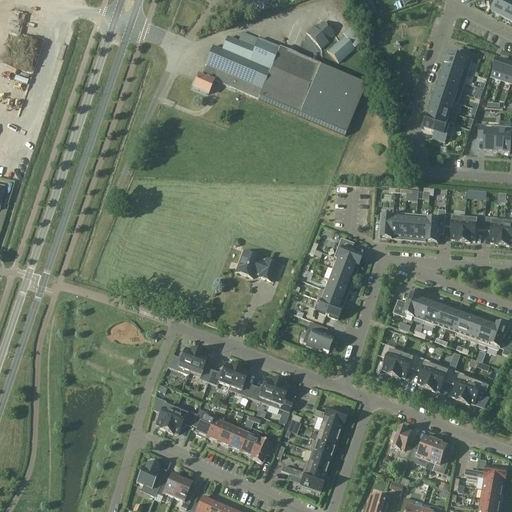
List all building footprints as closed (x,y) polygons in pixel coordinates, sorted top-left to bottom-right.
[(508,0),(498,0),(492,14),(502,19),(511,1),(508,0)] [(511,1),(502,19),(511,23),(511,1)] [(14,45),(15,38),(32,40),(34,24),(22,23),(23,18),(20,18),(19,24),(16,23),(15,32),(18,32),(19,28),(22,29),(21,37),(13,36),(11,49),(19,50),(20,46),(14,45)] [(316,25),(306,34),(320,50),(328,44),(326,42),(333,35),(323,23),(318,27),(316,25)] [(206,68),(201,78),(213,83),(213,82),(257,101),(258,99),(279,50),(279,49),(258,40),(242,33),(238,43),(227,38),(221,51),(212,47),(204,67),(206,68)] [(282,43),(284,35),(274,33),(272,41),(282,43)] [(338,66),(355,51),(344,39),(327,54),(338,66)] [(151,44),(148,53),(155,55),(158,46),(151,44)] [(279,50),(258,99),(345,136),(366,86),(279,50)] [(43,76),(46,54),(26,52),(26,58),(0,55),(0,69),(23,72),(23,74),(43,76)] [(449,55),(445,67),(468,75),(472,63),(474,56),(462,52),(460,59),(449,55)] [(497,61),(491,79),(501,82),(507,65),(497,61)] [(511,66),(507,65),(501,82),(511,86),(511,81),(511,66)] [(445,67),(442,77),(465,85),(468,75),(445,67)] [(198,76),(192,90),(207,96),(213,83),(201,78),(198,76)] [(442,77),(438,88),(462,95),(465,85),(442,77)] [(438,88),(435,98),(458,106),(462,95),(438,88)] [(477,89),(474,98),(480,101),(483,91),(480,90),(477,89)] [(435,98),(431,108),(453,115),(456,105),(458,106),(435,98)] [(431,108),(428,118),(449,125),(447,124),(450,115),(452,116),(453,115),(431,108)] [(428,118),(424,130),(435,134),(433,140),(445,144),(447,137),(446,137),(449,125),(428,118)] [(479,128),(478,140),(485,141),(484,153),(497,154),(499,128),(486,127),(486,128),(479,128)] [(511,129),(499,128),(497,154),(510,155),(511,143),(511,142),(511,129)] [(427,218),(425,241),(425,244),(437,245),(438,232),(444,232),(444,229),(446,216),(446,213),(439,213),(438,219),(427,218)] [(393,215),(393,219),(394,219),(392,238),(403,239),(405,216),(393,215)] [(405,216),(403,239),(414,240),(416,217),(405,216)] [(446,216),(444,229),(452,230),(451,242),(456,242),(456,243),(463,244),(464,221),(454,220),(454,217),(446,216)] [(416,217),(414,240),(425,241),(427,218),(416,217)] [(393,219),(381,218),(379,240),(392,241),(392,238),(394,219),(393,219)] [(465,218),(464,221),(463,244),(470,245),(470,243),(475,244),(476,232),(483,233),(485,219),(465,218)] [(485,219),(483,233),(491,233),(490,245),(495,245),(495,247),(502,247),(504,221),(485,219)] [(511,221),(504,221),(502,247),(509,248),(509,247),(511,246),(511,221)] [(341,241),(333,259),(337,260),(337,261),(355,268),(357,269),(362,257),(350,253),(353,245),(341,241)] [(265,261),(264,264),(259,262),(260,259),(243,253),(239,265),(241,266),(238,274),(236,273),(235,274),(252,280),(255,273),(260,275),(258,279),(270,283),(277,266),(265,261)] [(355,268),(337,261),(333,271),(351,278),(355,268)] [(351,278),(333,271),(329,281),(347,288),(351,278)] [(347,288),(329,281),(325,292),(343,299),(347,288)] [(325,292),(320,303),(339,310),(343,299),(325,292)] [(393,315),(393,316),(405,320),(406,316),(414,319),(421,301),(422,298),(410,294),(406,306),(398,303),(395,310),(393,315)] [(339,310),(320,303),(317,301),(313,312),(309,310),(306,319),(322,325),(325,318),(337,322),(341,311),(339,310)] [(431,304),(421,301),(414,319),(424,323),(431,304)] [(431,304),(424,323),(423,326),(435,330),(436,327),(443,308),(431,304)] [(453,312),(443,308),(436,327),(446,331),(453,312)] [(453,312),(446,331),(457,334),(463,316),(453,312)] [(463,316),(457,334),(455,338),(466,342),(474,320),(463,316)] [(484,323),(474,320),(466,342),(476,345),(484,323)] [(495,327),(484,323),(476,345),(488,349),(495,327)] [(315,352),(316,350),(328,354),(334,340),(333,339),(332,341),(322,337),(324,330),(310,325),(307,332),(311,334),(305,348),(315,352)] [(496,325),(495,327),(488,349),(498,353),(500,350),(508,329),(496,325)] [(407,338),(401,336),(399,342),(405,344),(407,338)] [(511,344),(507,343),(503,356),(509,358),(511,351),(511,344)] [(403,354),(385,347),(381,359),(387,361),(383,372),(387,374),(387,375),(394,378),(402,356),(403,354)] [(189,374),(197,353),(190,350),(190,352),(185,350),(181,361),(173,358),(167,370),(188,378),(189,374)] [(203,355),(197,353),(189,374),(200,378),(199,382),(208,385),(212,373),(203,369),(207,358),(203,357),(203,355)] [(402,356),(394,378),(400,380),(401,379),(405,381),(409,370),(415,372),(420,360),(413,357),(412,360),(406,358),(402,356)] [(437,367),(420,360),(415,372),(421,375),(417,386),(422,387),(421,388),(428,391),(437,367)] [(457,365),(451,363),(449,371),(455,373),(457,365)] [(221,376),(212,373),(208,385),(217,388),(218,385),(229,389),(237,368),(230,366),(230,367),(225,365),(221,376)] [(437,367),(428,391),(435,393),(435,392),(440,394),(444,383),(450,385),(455,373),(449,371),(437,367)] [(229,389),(228,392),(248,400),(253,388),(244,384),(248,373),(243,372),(244,371),(237,368),(229,389)] [(472,380),(455,373),(450,385),(456,388),(452,399),(456,400),(456,402),(463,404),(472,380)] [(262,391),(253,388),(248,400),(268,408),(277,383),(271,381),(270,382),(266,380),(262,391)] [(489,386),(472,380),(463,404),(469,407),(470,406),(474,407),(479,396),(485,399),(489,386)] [(284,386),(277,383),(268,408),(289,415),(293,403),(284,399),(288,388),(284,387),(284,386)] [(159,387),(157,393),(164,396),(167,391),(159,387)] [(175,412),(164,407),(166,404),(156,400),(153,413),(160,416),(155,427),(160,429),(159,430),(166,433),(175,412)] [(176,409),(175,412),(166,433),(173,436),(173,435),(178,437),(182,426),(191,430),(193,426),(197,417),(176,409)] [(314,412),(312,418),(343,428),(347,416),(338,413),(339,411),(331,409),(330,411),(327,410),(325,416),(314,412)] [(199,412),(197,417),(193,426),(198,428),(195,434),(197,435),(196,437),(201,439),(202,437),(207,439),(216,419),(199,412)] [(343,428),(312,418),(323,421),(319,432),(338,439),(341,428),(342,429),(343,428)] [(216,419),(207,439),(218,444),(225,427),(215,423),(216,419)] [(237,432),(225,427),(218,444),(229,449),(237,432)] [(408,463),(413,450),(407,448),(412,434),(400,429),(397,435),(394,434),(390,442),(394,444),(392,449),(400,453),(398,459),(408,463)] [(248,437),(237,432),(229,449),(240,454),(248,437)] [(311,435),(309,441),(313,442),(334,449),(338,439),(319,432),(317,437),(311,435)] [(248,437),(240,454),(251,459),(250,461),(259,442),(248,437)] [(259,442),(250,461),(262,466),(267,455),(272,458),(278,444),(268,439),(265,445),(259,442)] [(420,453),(413,450),(408,463),(419,467),(421,460),(429,463),(436,443),(425,439),(420,453)] [(313,442),(309,453),(330,460),(334,449),(313,442)] [(447,447),(436,443),(429,463),(436,466),(433,472),(444,476),(449,463),(442,461),(447,447)] [(284,450),(281,449),(280,449),(276,460),(280,461),(284,450)] [(306,463),(306,464),(327,471),(330,460),(309,453),(312,454),(308,464),(306,463)] [(144,473),(141,472),(136,484),(151,491),(149,496),(153,498),(155,499),(156,496),(163,482),(162,482),(163,481),(155,477),(159,468),(148,463),(144,473)] [(306,464),(302,475),(324,482),(323,481),(327,471),(306,464)] [(283,468),(281,473),(290,477),(302,481),(300,487),(303,488),(303,490),(310,493),(311,491),(320,494),(324,482),(302,475),(292,471),(283,468)] [(481,474),(466,471),(465,477),(484,481),(485,481),(504,484),(505,485),(507,472),(486,468),(485,475),(481,475),(481,474)] [(163,482),(156,496),(162,499),(164,495),(173,500),(182,481),(171,476),(168,485),(163,482)] [(192,485),(182,481),(173,500),(183,504),(181,509),(186,511),(192,498),(187,496),(192,485)] [(504,484),(485,481),(484,491),(502,494),(504,484)] [(441,482),(438,489),(448,493),(450,486),(441,482)] [(502,494),(484,491),(482,502),(500,505),(502,494)] [(384,500),(371,496),(366,511),(386,511),(387,510),(392,511),(393,511),(398,498),(386,495),(384,500)] [(209,511),(213,504),(209,502),(210,500),(205,498),(204,500),(202,499),(198,509),(193,507),(190,511),(209,511)] [(405,500),(401,511),(421,511),(422,511),(414,509),(415,503),(410,502),(405,500)] [(482,502),(479,511),(498,511),(500,505),(482,502)]
